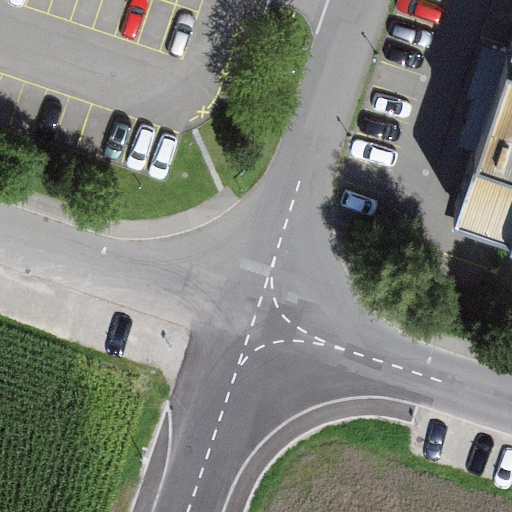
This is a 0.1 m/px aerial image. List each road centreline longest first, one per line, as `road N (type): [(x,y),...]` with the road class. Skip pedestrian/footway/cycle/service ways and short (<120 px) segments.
road 1 (residential): [(259,314),(367,0)]
road 2 (unknown): [(0,217),(259,314)]
road 3 (unclassified): [(511,402),(259,314)]
road 4 (unclassified): [(190,511),(259,314)]
